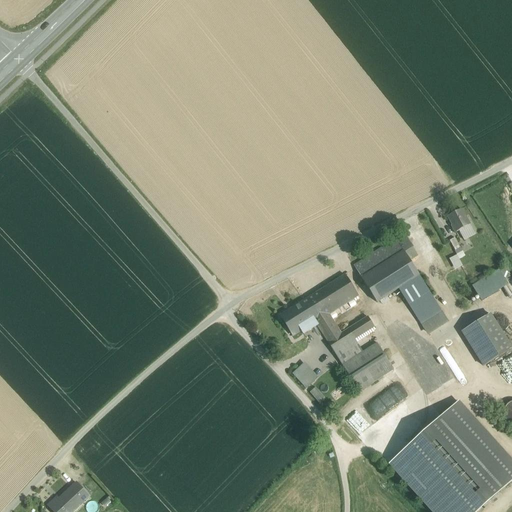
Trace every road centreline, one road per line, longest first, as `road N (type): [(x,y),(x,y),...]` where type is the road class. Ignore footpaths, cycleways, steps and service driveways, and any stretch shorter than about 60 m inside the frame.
road 1 (unclassified): [(227,307),(18,60)]
road 2 (unclassified): [(511,160),(227,307)]
road 3 (unclassified): [(227,307),(67,446),(8,511)]
road 4 (unclassified): [(227,307),(329,427),(346,511)]
